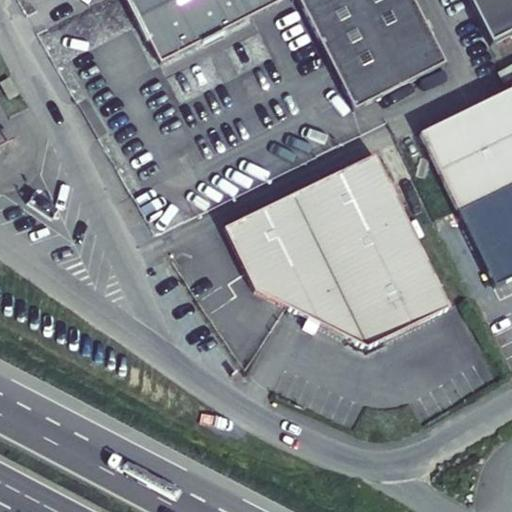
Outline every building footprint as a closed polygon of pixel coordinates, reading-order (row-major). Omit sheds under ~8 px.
[(290,0),(125,0),(159,66),(290,0)] [(410,0),(297,0),(343,89),(432,44),(410,0)] [(511,0),(467,0),(492,48),(511,37),(511,0)] [(11,85),(12,84),(9,79),(0,83),(0,84),(8,99),(16,95),(11,85)] [(511,89),(419,135),(455,211),(511,183),(511,89)] [(223,230),(253,294),(285,311),(309,264),(403,219),(374,157),(223,230)] [(511,183),(455,211),(492,288),(511,278),(511,183)] [(309,264),(285,311),(366,351),(447,312),(403,219),(309,264)]
